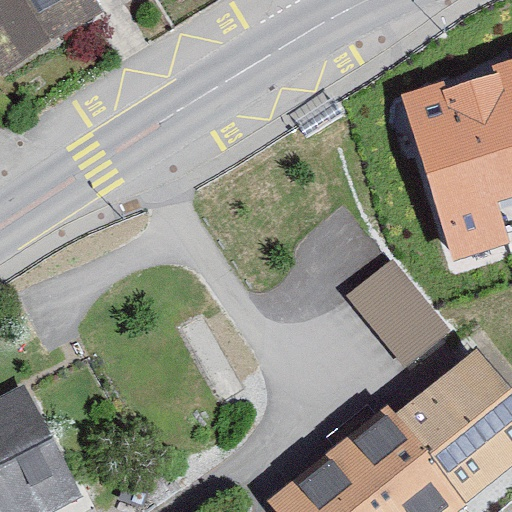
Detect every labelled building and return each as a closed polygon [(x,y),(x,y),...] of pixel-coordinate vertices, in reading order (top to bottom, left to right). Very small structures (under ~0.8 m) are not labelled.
[(106,28),(88,0),(0,0),(0,86),(3,92),(106,28)] [(511,82),(415,111),(457,252),(511,235),(511,82)] [(450,340),(392,271),(350,306),(409,375),(450,340)] [(482,511),(511,488),(511,395),(486,363),(407,427),(397,414),(275,511),(482,511)] [(0,511),(65,511),(81,504),(25,396),(0,409),(0,511)]
